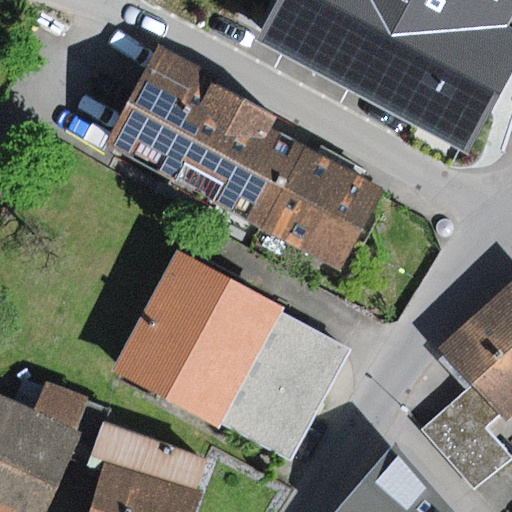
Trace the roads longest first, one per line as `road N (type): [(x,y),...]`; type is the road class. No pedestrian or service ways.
road 1 (residential): [(511,220),(82,0)]
road 2 (tertiary): [(511,257),(442,317),(376,406)]
road 3 (residential): [(478,511),(376,406)]
road 4 (tertiary): [(376,406),(310,511)]
